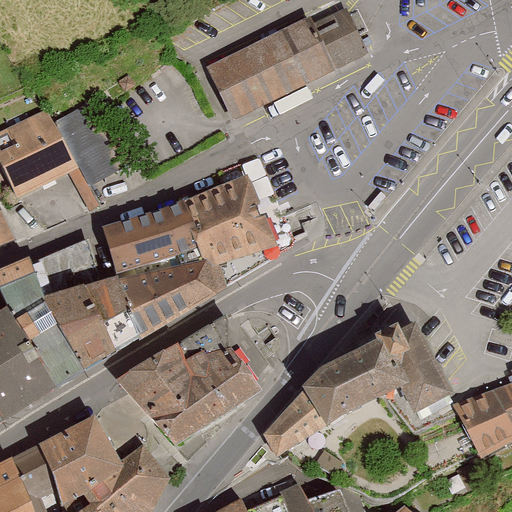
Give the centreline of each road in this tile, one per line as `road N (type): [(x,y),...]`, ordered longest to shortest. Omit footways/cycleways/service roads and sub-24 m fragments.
road 1 (tertiary): [(0,446),(228,301),(307,271),(354,293)]
road 2 (primary): [(354,293),(283,392),(179,511)]
road 3 (primary): [(511,106),(354,293)]
